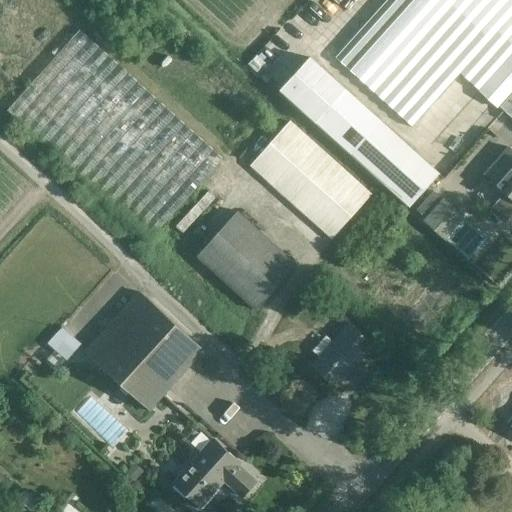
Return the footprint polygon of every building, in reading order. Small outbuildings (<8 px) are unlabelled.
[(511,0),(388,0),(337,58),(432,144),(464,108),(482,125),(499,106),(511,117),(511,0)] [(151,239),(223,158),(80,29),(7,111),(151,239)] [(310,56),(280,88),(315,121),(409,206),(439,174),(345,88),(310,56)] [(250,166),(255,171),(331,240),(371,194),(290,121),(250,166)] [(511,149),(509,147),(485,175),(506,194),(492,209),(492,211),(503,221),(506,221),(511,213),(511,149)] [(433,191),(416,210),(425,218),(442,199),(433,191)] [(445,239),(463,218),(443,199),(424,220),(445,239)] [(196,257),(255,309),(256,310),(298,264),(239,210),(196,257)] [(138,292),(84,351),(148,409),(201,350),(138,292)] [(68,357),(82,341),(63,324),(49,341),(68,357)] [(335,386),(372,345),(349,324),(332,344),(326,338),(314,350),(321,356),(312,366),(335,386)] [(240,462),(213,438),(173,482),(200,507),(224,480),(243,497),(258,481),(238,464),(240,462)] [(143,473),(151,463),(142,454),(133,464),(143,473)] [(15,504),(25,493),(14,482),(4,493),(15,504)]
